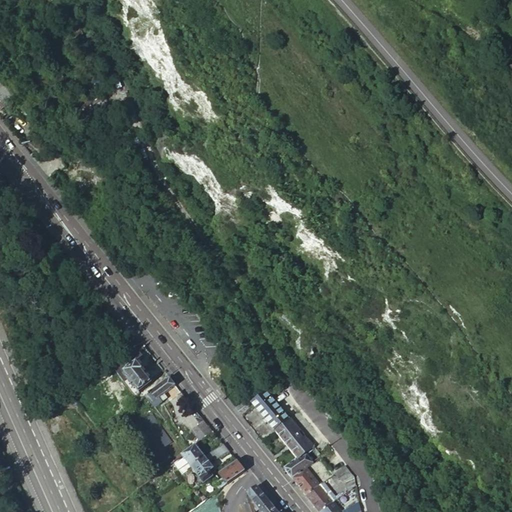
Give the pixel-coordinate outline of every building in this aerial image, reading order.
[(39,118),(50,110),(26,78),(30,75),(17,57),(4,67),(12,77),(9,80),(24,100),(25,99),(39,118)] [(0,101),(9,115),(10,115),(14,109),(0,88),(0,101)] [(89,180),(95,161),(79,155),(74,175),(89,180)] [(119,178),(128,171),(120,161),(111,168),(119,178)] [(109,189),(118,182),(107,169),(98,176),(109,189)] [(141,271),(150,271),(149,260),(140,260),(141,271)] [(127,358),(136,351),(130,343),(121,350),(127,358)] [(143,358),(138,351),(118,366),(129,380),(128,381),(133,387),(134,386),(139,392),(151,382),(142,371),(143,370),(137,363),(143,358)] [(176,385),(170,378),(145,398),(154,409),(161,403),(158,399),(163,395),(176,385)] [(292,419),(270,393),(253,405),(252,406),(262,417),(264,419),(276,433),(292,419)] [(166,399),(163,395),(158,399),(161,403),(166,399)] [(237,408),(242,415),(252,406),(253,405),(247,399),(237,408)] [(318,447),(292,419),(276,433),(286,445),(288,447),(290,449),(297,459),(299,461),(309,454),(318,447)] [(200,442),(213,432),(204,421),(192,432),(200,442)] [(163,448),(171,442),(158,424),(149,429),(163,448)] [(230,453),(223,445),(210,453),(216,461),(230,453)] [(192,469),(204,457),(195,446),(182,456),(184,460),(175,467),(182,475),(191,468),(192,469)] [(338,457),(332,449),(325,454),(331,462),(338,457)] [(291,476),(293,479),(307,469),(311,466),(316,462),(309,454),(299,461),(297,459),(285,469),(291,476)] [(204,485),(218,473),(204,457),(192,469),(204,485)] [(233,480),(245,470),(237,461),(220,475),(222,478),(223,479),(222,479),(217,484),(221,489),(227,484),(233,480)] [(317,474),(311,466),(307,469),(320,486),(324,483),(324,482),(317,474)] [(327,466),(317,474),(324,482),(334,475),(327,466)] [(300,488),(307,496),(320,486),(307,469),(293,479),(300,488)] [(343,483),(354,478),(349,471),(340,479),(343,483)] [(324,483),(320,486),(334,502),(338,499),(324,482),(324,483)] [(271,503),(257,486),(249,492),(248,493),(248,495),(249,496),(250,499),(252,502),(260,511),(271,503)] [(307,496),(318,511),(321,511),(334,502),(320,486),(307,496)] [(359,511),(361,511),(359,503),(345,511),(341,511),(334,502),(321,511),(359,511)] [(278,511),(271,503),(260,511),(259,511),(278,511)]
